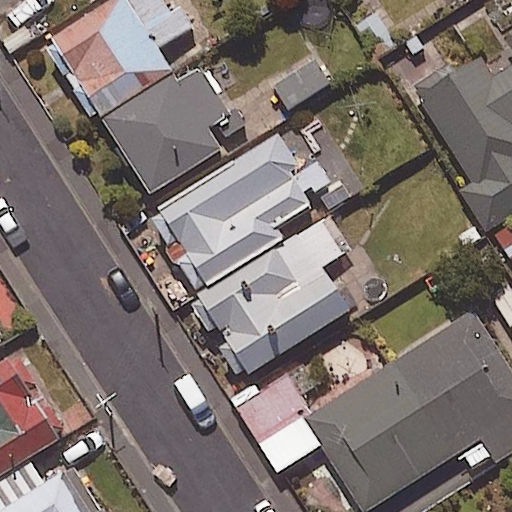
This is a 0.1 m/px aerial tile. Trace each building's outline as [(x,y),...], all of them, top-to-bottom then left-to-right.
[(174,15),(163,0),(122,0),(54,45),(57,50),(49,55),(94,124),(101,120),(105,125),(175,80),(164,60),(202,36),(184,8),(174,15)] [(399,49),(377,16),(356,29),(378,63),(399,49)] [(511,46),(510,47),(511,49),(511,74),(497,84),(485,65),(458,83),(450,70),(416,92),(423,104),(419,106),(472,188),(461,195),(488,237),(511,221),(511,46)] [(333,90),(316,64),(274,91),(291,117),(333,90)] [(175,80),(105,125),(124,154),(121,156),(130,171),(134,169),(155,202),(225,158),(212,137),(222,131),(228,141),(249,128),(239,112),(233,115),(224,100),(229,97),(214,73),(206,78),(202,71),(179,86),(175,80)] [(305,177),(281,139),(159,217),(162,221),(154,226),(201,299),(210,293),(212,296),(286,248),(277,235),(312,213),(303,198),(315,190),(329,212),(353,197),(341,178),(333,183),(323,166),(305,177)] [(286,248),(212,296),(201,303),(203,306),(195,311),(214,341),(222,336),(232,352),(225,356),(241,382),(249,377),(253,383),(354,317),(326,274),(356,255),(332,218),(286,248)] [(313,417),(289,379),(258,398),(253,389),(233,401),(282,478),(325,450),(364,511),(375,511),(484,444),(498,466),(511,457),(511,362),(480,312),(313,417)] [(69,438),(25,368),(17,372),(13,365),(0,372),(0,486),(61,449),(59,445),(69,438)] [(109,511),(80,467),(49,487),(36,467),(0,490),(0,496),(9,511),(7,511),(109,511)]
